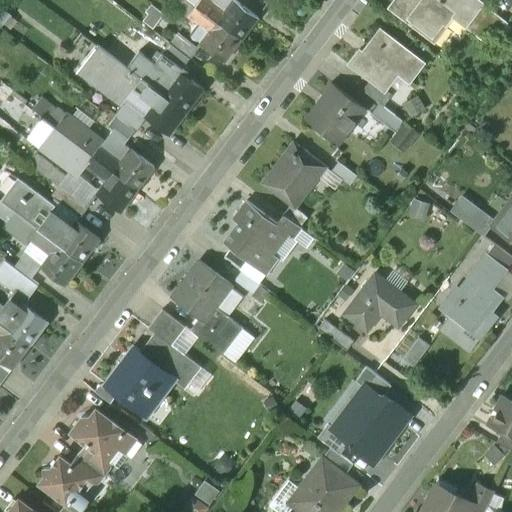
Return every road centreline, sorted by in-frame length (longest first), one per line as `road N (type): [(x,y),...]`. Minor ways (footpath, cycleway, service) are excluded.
road 1 (residential): [(0,448),(336,0)]
road 2 (residential): [(381,511),(511,336)]
